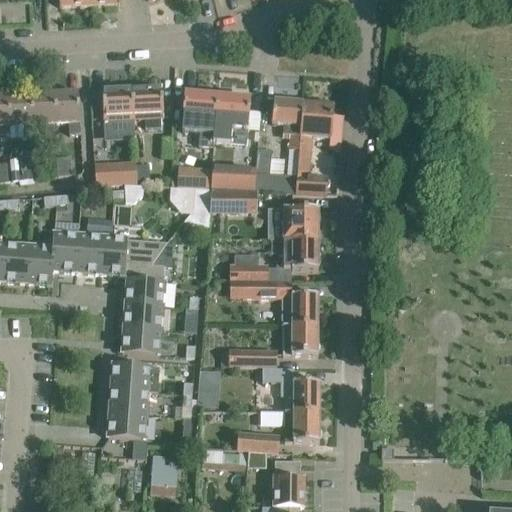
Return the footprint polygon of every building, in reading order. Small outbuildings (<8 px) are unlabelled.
[(89,8),(88,0),(58,0),(59,10),(89,8)] [(88,0),(89,8),(119,7),(118,0),(88,0)] [(163,120),(163,111),(162,91),(131,92),(132,122),(145,121),(146,131),(161,130),(160,120),(163,120)] [(128,122),(132,122),(131,92),(102,94),(103,123),(114,123),(115,140),(129,140),(128,122)] [(78,95),(54,97),(55,127),(68,126),(69,139),(80,138),(79,125),(78,95)] [(183,119),(181,134),(200,136),(199,149),(213,151),(213,146),(217,99),(185,96),(183,116),(183,119)] [(55,127),(54,97),(31,98),(32,128),(43,127),(45,140),(56,139),(55,127)] [(33,140),(32,128),(31,98),(7,99),(9,129),(10,142),(33,140)] [(0,142),(10,142),(9,129),(7,99),(0,99),(0,142)] [(214,137),(213,146),(230,148),(231,133),(247,134),(248,125),(250,102),(217,99),(215,122),(215,130),(214,137)] [(317,108),(303,107),(300,139),(295,197),(325,199),(326,181),(308,179),(310,155),(311,140),(330,141),(342,142),(344,120),(332,119),(332,109),(329,109),(329,106),(327,104),(320,103),(318,105),(317,108)] [(283,137),(290,138),(289,153),(290,153),(290,157),(271,155),(271,153),(257,153),(255,172),(254,195),(295,197),(300,139),(303,107),(274,104),(272,127),(284,128),(283,137)] [(57,180),(56,162),(56,161),(42,162),(43,174),(39,175),(40,182),(44,181),(57,180)] [(56,162),(57,180),(71,179),(69,161),(56,162)] [(35,183),(33,162),(17,163),(17,165),(17,167),(18,177),(19,184),(35,183)] [(17,165),(10,166),(11,177),(12,184),(19,184),(18,177),(17,167),(17,165)] [(124,189),(135,188),(134,165),(94,167),(96,190),(124,189)] [(0,186),(12,185),(12,184),(11,177),(10,166),(0,166),(0,186)] [(211,194),(254,195),(255,172),(212,170),(212,174),(211,194)] [(182,173),(182,193),(210,194),(211,194),(212,174),(182,173)] [(124,195),(125,203),(125,206),(135,206),(143,199),(143,190),(124,189),(124,195)] [(254,195),(211,194),(210,194),(209,215),(255,217),(256,196),(254,195)] [(112,195),(113,203),(125,203),(124,195),(112,195)] [(67,198),(55,200),(56,209),(68,207),(67,198)] [(55,200),(43,201),(44,210),(56,209),(55,200)] [(19,203),(7,204),(7,213),(19,212),(19,203)] [(283,242),(318,242),(318,212),(292,212),(282,212),(283,227),(283,242)] [(53,236),(51,252),(54,253),(52,274),(76,276),(79,238),(53,236)] [(76,276),(100,278),(103,240),(79,238),(76,276)] [(124,275),(129,275),(151,269),(166,247),(127,243),(127,242),(103,240),(100,278),(124,279),(124,275)] [(318,273),(318,242),(283,242),(283,258),(276,258),(276,272),(291,272),(291,273),(318,273)] [(2,285),(27,287),(29,251),(5,249),(2,285)] [(51,289),(52,274),(54,253),(51,252),(29,251),(27,287),(51,289)] [(229,268),(229,283),(267,283),(267,268),(229,268)] [(125,307),(161,310),(164,270),(151,269),(129,275),(129,283),(127,283),(125,307)] [(230,287),(230,302),(243,302),(276,302),(282,302),(283,329),(318,329),(318,299),(298,298),(291,298),(291,286),(276,287),(243,287),(230,287)] [(189,301),(189,312),(197,313),(198,302),(189,301)] [(125,307),(124,332),(159,335),(161,310),(125,307)] [(317,359),(318,329),(283,329),(283,345),(282,359),(317,359)] [(158,359),(159,335),(124,332),(122,357),(158,359)] [(186,349),(185,361),(194,362),(195,350),(186,349)] [(228,356),(221,356),(221,371),(277,371),(277,355),(228,355),(228,356)] [(111,393),(147,395),(149,370),(113,368),(111,393)] [(199,408),(219,409),(220,374),(200,373),(199,408)] [(261,375),(261,387),(288,387),(288,374),(261,375)] [(284,415),(319,416),(319,385),(293,385),(293,399),(284,399),(284,415)] [(183,386),(183,398),(192,399),(192,387),(183,386)] [(111,393),(109,417),(146,419),(147,395),(111,393)] [(183,398),(182,410),(191,411),(192,399),(183,398)] [(319,416),(284,415),(284,431),(285,431),(284,445),(319,446),(319,416)] [(146,419),(109,417),(107,441),(144,444),(146,419)] [(182,449),(184,449),(193,450),(195,423),(184,423),(182,449)] [(265,457),(278,458),(279,441),(237,438),(236,455),(248,456),(265,457)] [(238,458),(202,455),(201,472),(237,474),(238,458)] [(247,471),(265,472),(265,457),(248,456),(247,471)] [(274,465),(273,510),(299,511),(303,511),(304,482),(300,482),(300,465),(274,465)] [(152,471),(151,488),(176,490),(178,471),(170,470),(164,470),(153,468),(152,471)] [(92,511),(93,502),(91,502),(90,500),(86,500),(85,493),(82,492),(82,497),(71,496),(70,511),(92,511)]
